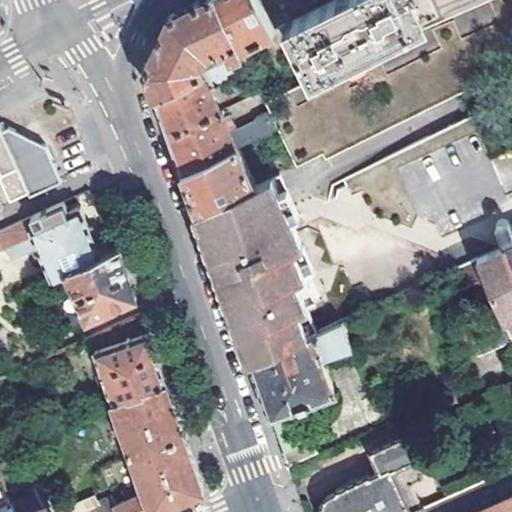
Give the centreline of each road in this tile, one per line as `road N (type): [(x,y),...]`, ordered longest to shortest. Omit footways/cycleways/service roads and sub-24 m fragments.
road 1 (secondary): [(135,157),(256,494)]
road 2 (residential): [(135,157),(0,220)]
